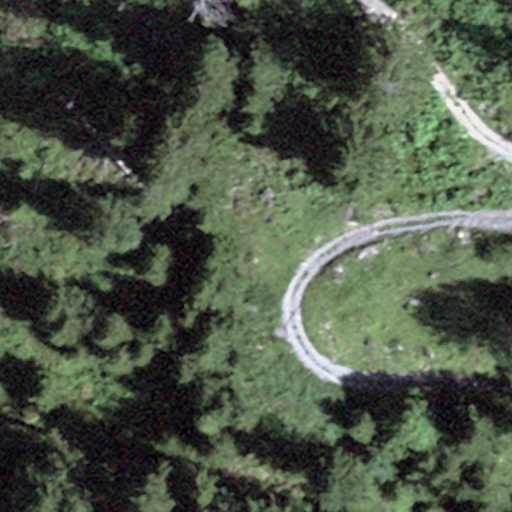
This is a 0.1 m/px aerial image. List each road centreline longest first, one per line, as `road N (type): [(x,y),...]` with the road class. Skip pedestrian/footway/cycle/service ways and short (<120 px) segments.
road 1 (track): [(511,216),(394,226),(347,243),(317,266),(301,294),(298,324),(302,349),(323,370),(358,380),(511,388)]
road 2 (track): [(361,0),(511,144)]
